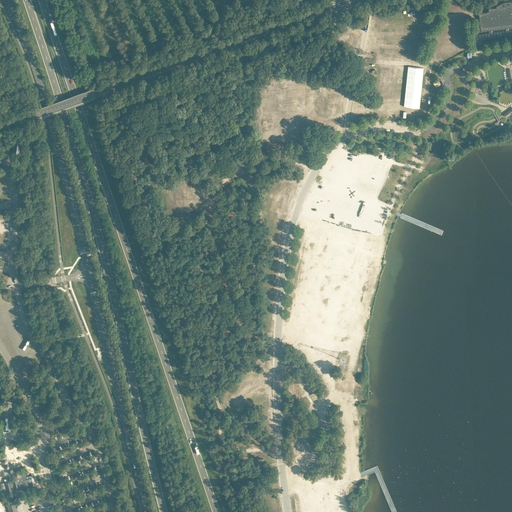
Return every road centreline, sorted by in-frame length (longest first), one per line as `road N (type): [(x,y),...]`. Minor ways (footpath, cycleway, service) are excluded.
road 1 (unknown): [(246,511),(205,361),(122,151),(119,115),(324,27),(367,20)]
road 2 (trunk): [(217,511),(41,0)]
road 3 (tertiary): [(146,511),(51,120),(4,0)]
road 4 (trunk): [(26,0),(90,200),(164,511)]
road 5 (unclassified): [(286,511),(276,336),(288,236),(325,147),(347,130),(372,127)]
road 6 (unclassified): [(38,112),(349,0)]
